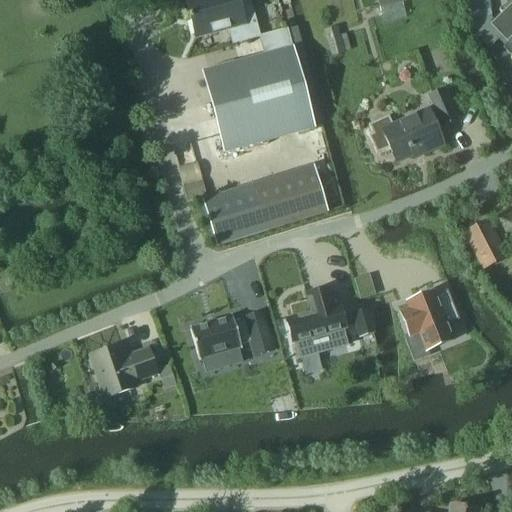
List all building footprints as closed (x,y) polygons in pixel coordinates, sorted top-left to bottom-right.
[(207,0),(186,6),(195,39),(228,30),(232,45),(256,39),(259,38),(253,17),(242,20),(237,2),(236,0),(207,0)] [(407,0),(376,0),(379,10),(408,2),(407,0)] [(464,0),(468,19),(490,16),(489,0),(464,0)] [(511,4),(494,23),(488,28),(505,46),(506,45),(511,39),(511,4)] [(491,20),(471,23),(473,36),(488,52),(498,42),(504,48),(505,46),(488,28),(494,23),(491,20)] [(324,32),(331,59),(344,55),(337,28),(324,32)] [(259,38),(264,61),(293,53),(292,48),(287,31),(259,38)] [(293,53),(264,61),(216,74),(223,101),(211,104),(223,151),(313,127),(303,90),(293,53)] [(458,121),(444,89),(426,97),(440,129),(458,121)] [(427,111),(391,127),(388,119),(370,127),(374,137),(369,139),(377,156),(389,151),(395,165),(420,154),(421,156),(443,147),(427,111)] [(208,143),(190,148),(197,174),(215,170),(208,143)] [(251,232),(317,220),(308,171),(241,184),(251,232)] [(486,224),(465,235),(475,253),(496,242),(486,224)] [(496,242),(475,253),(484,271),(505,260),(496,242)] [(407,295),(397,300),(407,321),(414,318),(425,343),(449,329),(442,316),(450,309),(438,282),(431,285),(427,277),(406,287),(407,295)] [(290,321),(286,324),(292,342),(299,343),(302,347),(339,336),(340,331),(344,331),(347,329),(339,304),(331,305),(330,300),(314,304),(315,309),(288,315),(290,321)] [(374,335),(367,312),(352,316),(359,339),(374,335)] [(217,331),(180,341),(194,365),(224,355),(228,364),(241,360),(228,315),(213,319),(217,331)] [(147,351),(132,356),(133,358),(125,361),(121,347),(90,358),(104,400),(135,389),(133,383),(156,376),(147,351)] [(169,367),(157,371),(162,386),(174,382),(169,367)]
